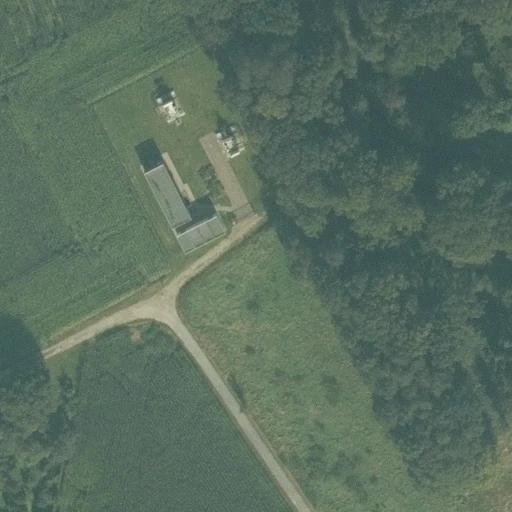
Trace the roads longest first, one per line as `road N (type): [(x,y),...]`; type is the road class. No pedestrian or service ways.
road 1 (track): [(207,0),(272,193),(264,217),(170,289),(164,305)]
road 2 (track): [(301,511),(164,305)]
road 3 (track): [(164,305),(105,323),(0,379)]
